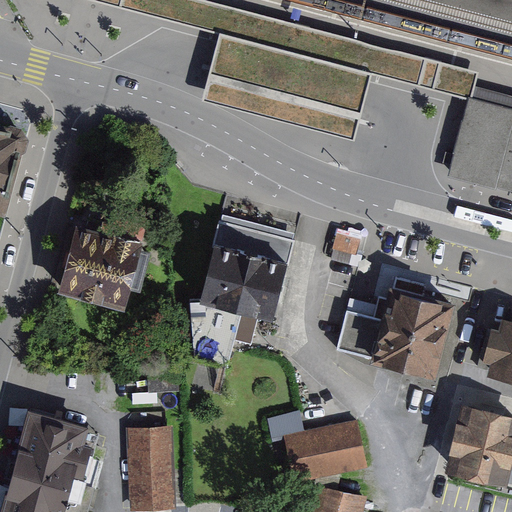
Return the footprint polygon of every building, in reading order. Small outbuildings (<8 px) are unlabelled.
[(378,77),(469,101),(476,73),(195,0),(80,0),(183,27),(378,77)] [(511,0),(445,0),(511,17),(511,0)] [(203,100),(354,139),(371,76),(220,36),(203,100)] [(511,96),(474,87),(471,100),(511,110),(511,96)] [(511,110),(471,100),(455,159),(451,176),(511,192),(511,110)] [(0,216),(5,218),(25,138),(19,129),(0,122),(0,216)] [(273,324),(295,234),(221,216),(200,299),(191,301),(194,360),(227,367),(233,340),(252,345),(257,320),(273,324)] [(144,247),(75,229),(57,295),(126,313),(144,247)] [(338,231),(333,247),(356,254),(361,238),(338,231)] [(437,382),(456,306),(391,290),(384,315),(347,305),(334,356),(437,382)] [(511,320),(495,317),(481,376),(511,383),(511,320)] [(511,457),(511,419),(463,408),(447,475),(505,488),(511,457)] [(100,431),(30,412),(3,511),(67,511),(70,503),(80,505),(100,431)] [(366,472),(357,421),(286,433),(295,485),(366,472)] [(170,425),(127,427),(131,511),(174,509),(170,425)] [(366,511),(370,499),(326,488),(319,511),(366,511)]
